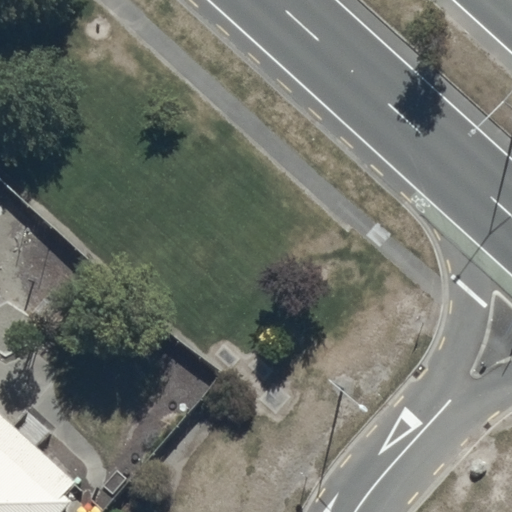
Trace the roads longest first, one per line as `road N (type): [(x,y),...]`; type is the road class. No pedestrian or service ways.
road 1 (primary): [(465,179),(268,0)]
road 2 (unclassified): [(430,421),(469,322),(476,271),(465,179)]
